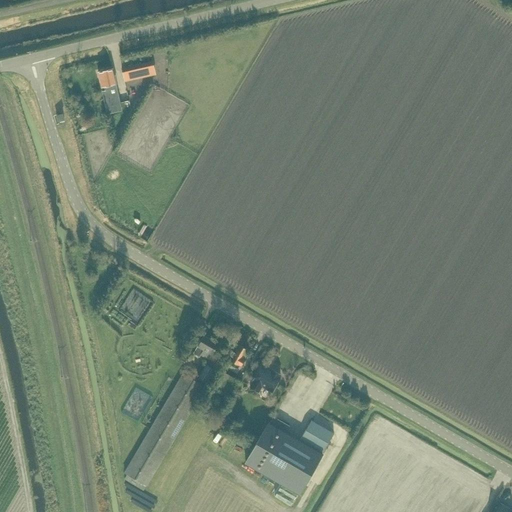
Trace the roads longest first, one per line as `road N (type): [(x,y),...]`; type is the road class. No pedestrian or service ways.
road 1 (unclassified): [(511,473),(90,223),(31,59)]
road 2 (unclassified): [(31,59),(276,0)]
